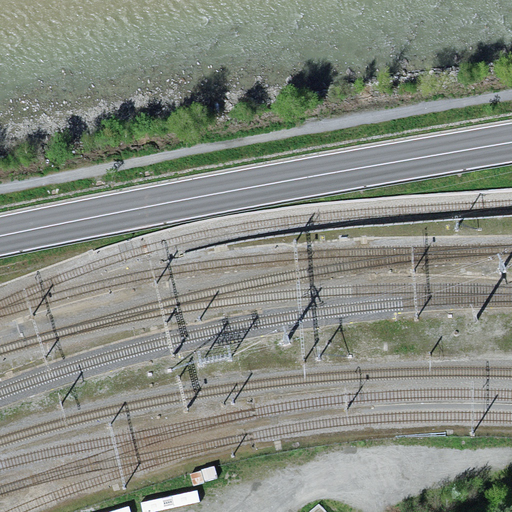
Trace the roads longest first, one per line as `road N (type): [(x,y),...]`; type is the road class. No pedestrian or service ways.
road 1 (primary): [(0,235),(511,143)]
road 2 (track): [(511,458),(351,476),(309,487),(276,511)]
